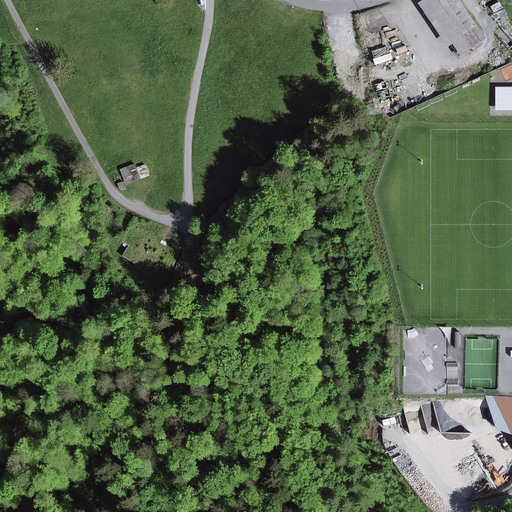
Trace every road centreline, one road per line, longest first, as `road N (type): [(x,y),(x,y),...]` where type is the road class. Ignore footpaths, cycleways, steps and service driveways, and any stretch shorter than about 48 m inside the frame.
road 1 (residential): [(210,0),(178,219),(121,199),(101,174),(12,0)]
road 2 (track): [(190,260),(170,341),(208,465),(205,511)]
